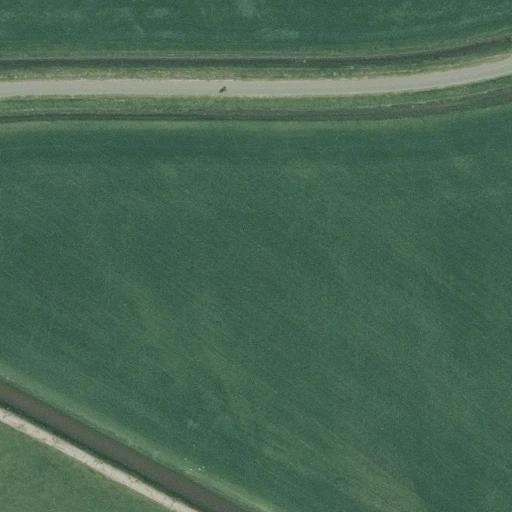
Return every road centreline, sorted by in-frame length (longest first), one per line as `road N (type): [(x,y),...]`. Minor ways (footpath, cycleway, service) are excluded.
road 1 (unclassified): [(0,93),(91,86),(427,103),(511,93)]
road 2 (track): [(0,416),(177,511)]
